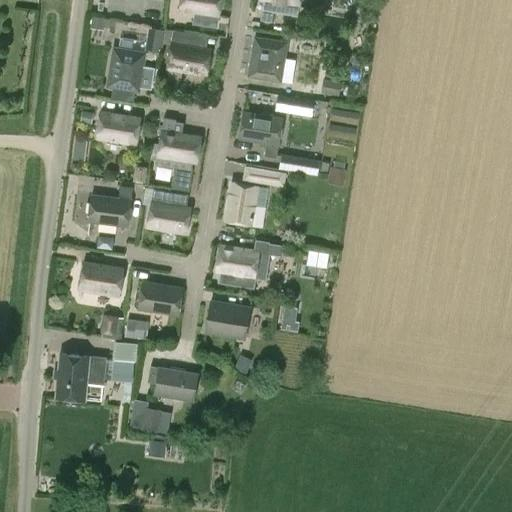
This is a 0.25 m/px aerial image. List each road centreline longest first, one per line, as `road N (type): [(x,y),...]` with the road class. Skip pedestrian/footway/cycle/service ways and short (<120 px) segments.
road 1 (unclassified): [(6,511),(18,360),(77,0)]
road 2 (unclassified): [(193,328),(249,0)]
